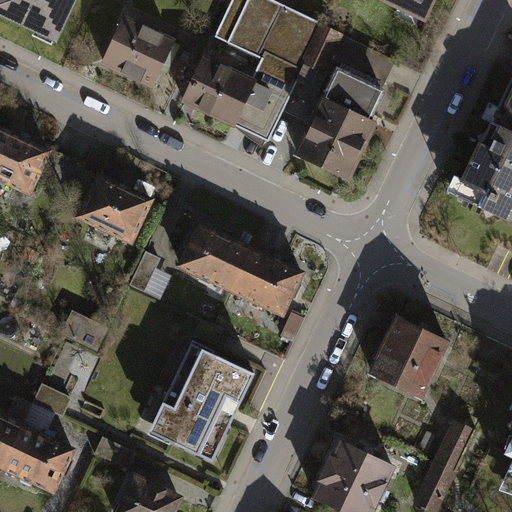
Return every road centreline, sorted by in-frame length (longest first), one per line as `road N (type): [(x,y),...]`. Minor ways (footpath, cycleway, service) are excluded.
road 1 (residential): [(0,67),(378,249)]
road 2 (residential): [(252,511),(378,249)]
road 3 (residential): [(378,249),(490,0)]
road 4 (residential): [(378,249),(511,315)]
